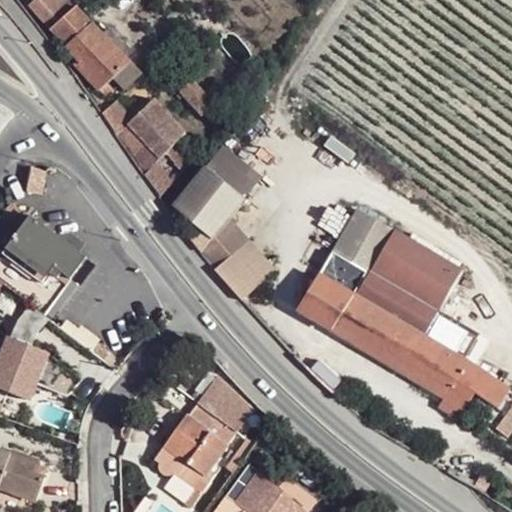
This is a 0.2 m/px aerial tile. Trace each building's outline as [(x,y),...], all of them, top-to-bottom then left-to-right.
[(66,13),(54,0),(34,0),(29,5),(77,60),(73,64),(99,90),(114,77),(125,89),(142,72),(75,5),(66,13)] [(201,114),(215,103),(192,78),(179,90),(201,114)] [(101,113),(159,197),(190,162),(174,144),(187,131),(156,98),(133,119),(117,100),(101,113)] [(211,160),(251,191),(261,179),(222,146),(211,160)] [(246,198),(251,191),(211,160),(206,166),(246,198)] [(246,198),(206,166),(172,207),(194,225),(212,240),(246,198)] [(13,201),(1,216),(21,231),(32,215),(29,212),(13,201)] [(29,212),(32,215),(88,258),(93,253),(33,207),(29,212)] [(424,334),(439,310),(462,269),(357,208),(319,272),(424,334)] [(21,231),(1,216),(0,219),(0,272),(4,276),(30,296),(41,282),(43,284),(51,274),(67,286),(88,258),(32,215),(21,231)] [(212,240),(194,225),(187,232),(201,250),(212,240)] [(216,270),(242,299),(275,267),(249,239),(216,270)] [(101,268),(88,258),(67,286),(78,296),(84,291),(101,268)] [(424,334),(319,272),(296,311),(444,398),(438,407),(458,419),(476,392),(499,407),(511,389),(478,366),(424,334)] [(43,284),(41,282),(30,296),(61,320),(72,306),(43,284)] [(107,290),(98,302),(90,310),(128,338),(144,317),(107,290)] [(78,296),(72,306),(86,317),(90,310),(98,302),(84,291),(78,296)] [(72,306),(61,320),(75,331),(86,317),(72,306)] [(38,374),(41,375),(50,352),(9,337),(0,358),(0,388),(29,399),(38,374)] [(319,380),(332,392),(345,378),(319,354),(307,367),(319,380)] [(50,378),(41,375),(38,374),(29,399),(40,404),(50,378)] [(234,427),(255,401),(218,374),(198,402),(234,427)] [(234,427),(198,402),(189,418),(187,416),(156,458),(162,461),(159,466),(159,468),(160,471),(163,474),(165,476),(168,477),(176,472),(197,488),(229,445),(225,441),(234,427)] [(506,434),(511,425),(511,404),(496,427),(506,434)] [(0,449),(0,488),(36,501),(48,466),(0,449)] [(306,511),(261,468),(237,501),(251,511),(306,511)] [(474,487),(484,493),(492,479),(482,473),(474,487)] [(356,496),(345,511),(364,511),(369,506),(356,496)]
